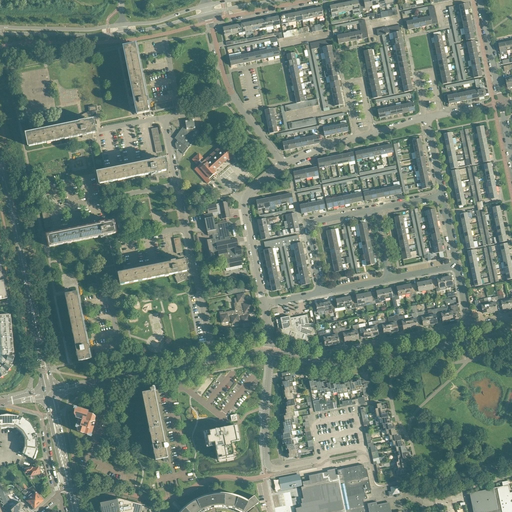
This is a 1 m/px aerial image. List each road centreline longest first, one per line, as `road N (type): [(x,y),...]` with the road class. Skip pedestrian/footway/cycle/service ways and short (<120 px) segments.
road 1 (secondary): [(48,392),(0,161)]
road 2 (residential): [(318,365),(511,332)]
road 3 (residential): [(263,304),(244,203),(284,164)]
road 4 (residential): [(318,365),(328,354),(468,325)]
road 5 (residential): [(320,292),(307,227),(374,209)]
road 6 (residential): [(213,359),(185,227)]
road 7 (residential): [(48,210),(177,184)]
road 8 (secondary): [(0,33),(123,33)]
road 9 (secondary): [(122,24),(0,27)]
